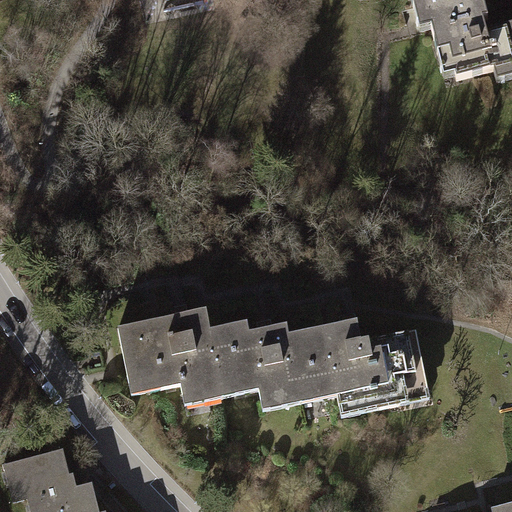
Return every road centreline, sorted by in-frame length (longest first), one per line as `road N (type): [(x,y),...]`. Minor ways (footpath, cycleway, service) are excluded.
road 1 (track): [(102,0),(99,29),(52,100),(54,177),(41,184),(22,175),(0,122)]
road 2 (residential): [(169,511),(119,463),(0,289)]
